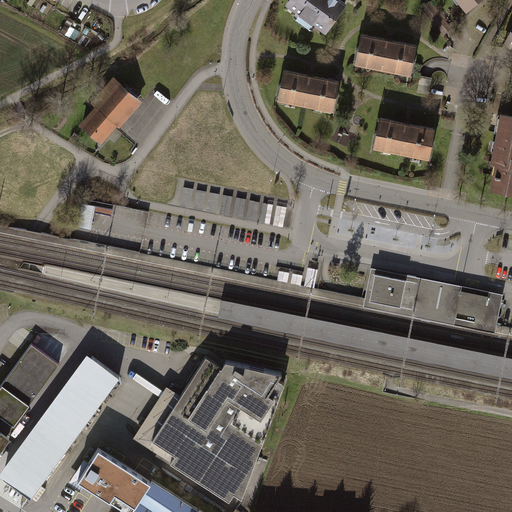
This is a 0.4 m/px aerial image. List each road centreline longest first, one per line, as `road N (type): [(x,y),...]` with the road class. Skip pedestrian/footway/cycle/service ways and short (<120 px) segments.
road 1 (residential): [(252,0),(235,67),(247,115),(266,144),(327,183),(444,207)]
road 2 (residential): [(444,207),(470,72),(482,52)]
road 3 (track): [(15,98),(115,43),(118,4)]
